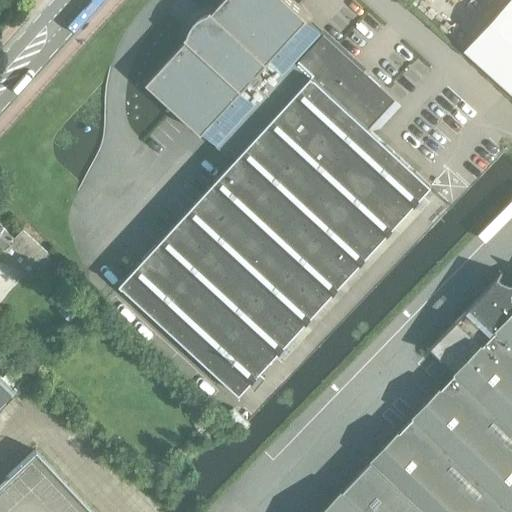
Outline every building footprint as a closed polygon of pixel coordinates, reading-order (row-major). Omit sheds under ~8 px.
[(393,97),(323,31),(288,0),(220,0),(146,80),(229,156),(231,153),(235,157),(120,281),(238,390),(429,183),(367,125),(393,97)] [(511,92),(511,0),(510,0),(465,50),(511,92)] [(0,247),(2,250),(1,251),(27,275),(46,254),(19,229),(11,238),(0,228),(0,247)] [(462,371),(325,511),(511,511),(511,274),(507,271),(464,318),(436,346),(462,371)] [(70,322),(84,307),(71,294),(57,309),(70,322)] [(213,398),(219,392),(167,344),(161,351),(213,398)] [(0,399),(12,387),(0,376),(0,399)] [(36,447),(0,479),(0,489),(10,480),(19,488),(49,460),(36,447)]
